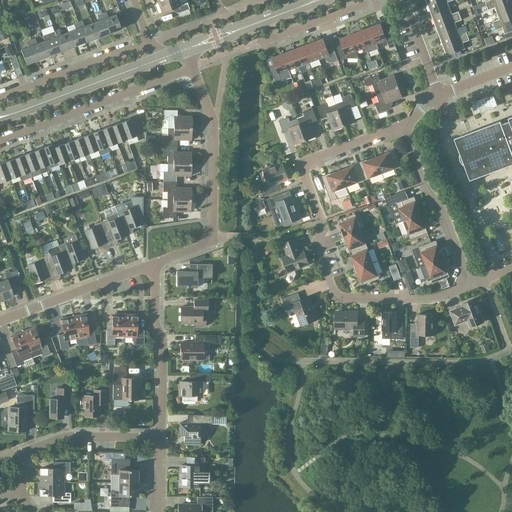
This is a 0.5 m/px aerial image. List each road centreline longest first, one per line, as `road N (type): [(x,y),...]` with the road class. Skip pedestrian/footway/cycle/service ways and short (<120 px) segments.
road 1 (residential): [(470,284),(428,299),(335,297),(330,286),(315,245),(322,225),(299,162),(402,128)]
road 2 (residential): [(0,139),(192,67)]
road 3 (residential): [(149,264),(212,241),(213,122)]
road 4 (residential): [(160,437),(162,338),(149,264)]
road 5 (residential): [(470,284),(402,128)]
road 6 (residential): [(0,320),(149,264)]
road 7 (residential): [(0,96),(147,42)]
road 8 (unclassified): [(12,114),(154,61)]
road 9 (residential): [(21,452),(60,437),(160,437)]
